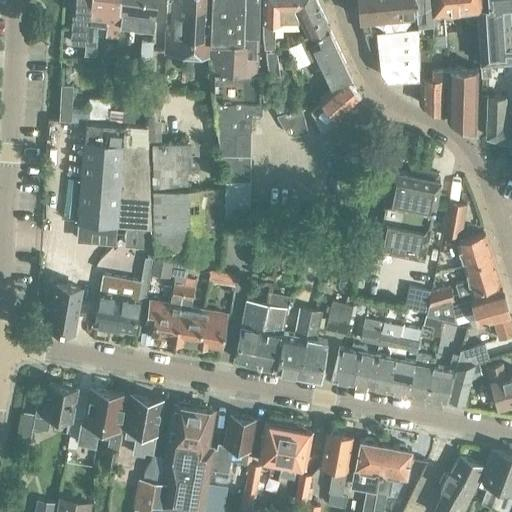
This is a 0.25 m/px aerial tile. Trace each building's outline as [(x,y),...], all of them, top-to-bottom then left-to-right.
[(89,25),(90,0),(74,0),(74,8),(72,42),(85,43),(86,25),(89,25)] [(90,0),(89,25),(86,25),(85,43),(84,51),(95,52),(98,20),(104,21),(103,32),(117,34),(118,23),(121,24),(123,13),(119,12),(120,0),(90,0)] [(123,13),(121,24),(153,28),(156,0),(120,0),(119,12),(123,13)] [(208,55),(208,47),(209,0),(167,0),(166,21),(165,53),(208,55)] [(224,189),(224,218),(249,218),(249,133),(262,133),(261,72),(256,72),(256,42),(256,34),(259,35),(259,0),(210,0),(209,43),(209,85),(224,181),(224,189)] [(262,0),(263,21),(262,48),(275,48),(275,22),(282,22),(282,19),(300,19),(297,4),(297,0),(262,0)] [(316,0),(297,0),(297,4),(300,19),(308,35),(316,32),(329,27),(316,0)] [(358,0),(360,19),(415,14),(414,0),(358,0)] [(417,36),(431,36),(430,0),(414,0),(415,14),(416,14),(417,36)] [(430,0),(431,22),(434,45),(446,44),(442,10),(481,6),(480,0),(430,0)] [(482,76),(492,75),(491,61),(511,59),(511,0),(483,0),(484,9),(477,9),(478,24),(481,60),(482,76)] [(478,24),(472,25),(474,61),(481,60),(478,24)] [(334,85),(347,79),(352,76),(329,27),(316,32),(321,42),(313,46),(332,86),(334,85)] [(419,76),(417,36),(416,27),(378,29),(380,69),(387,78),(419,76)] [(295,33),(286,37),(289,42),(298,39),(295,33)] [(301,67),(313,61),(302,39),(290,45),(301,67)] [(150,88),(153,44),(143,42),(140,87),(150,88)] [(475,129),(475,110),(476,67),(448,67),(446,116),(475,129)] [(433,76),(419,76),(421,104),(444,115),(445,76),(433,76)] [(347,79),(334,85),(318,99),(309,108),(322,131),(336,118),(362,95),(347,79)] [(73,120),(74,85),(59,84),(57,118),(73,120)] [(511,124),(505,123),(505,96),(487,96),(486,136),(511,144),(510,150),(511,150),(511,124)] [(108,120),(109,99),(88,98),(87,118),(108,120)] [(294,136),(307,132),(301,111),(277,118),(287,133),(294,136)] [(224,218),(224,189),(197,189),(197,143),(160,143),(160,116),(149,116),(149,143),(152,143),(153,246),(153,255),(200,260),(222,260),(221,218),(224,218)] [(152,230),(147,125),(123,123),(121,143),(84,140),(76,225),(141,230),(150,230),(152,230)] [(424,259),(434,211),(440,178),(390,168),(384,201),(374,249),(424,259)] [(459,229),(464,199),(448,197),(443,227),(459,229)] [(282,230),(283,227),(261,222),(257,245),(278,249),(280,241),(282,230)] [(304,247),(307,233),(283,227),(282,230),(280,241),(304,247)] [(141,230),(140,248),(148,248),(149,245),(150,230),(141,230)] [(304,247),(303,250),(301,259),(325,265),(333,236),(308,230),(307,233),(304,247)] [(464,265),(492,256),(485,233),(456,241),(464,265)] [(492,256),(464,265),(468,280),(455,283),(458,294),(471,291),(500,281),(492,256)] [(234,274),(214,270),(212,279),(232,283),(234,274)] [(33,293),(33,277),(13,278),(14,294),(33,293)] [(186,280),(185,285),(183,297),(192,298),(195,281),(186,280)] [(49,304),(48,312),(53,313),(51,321),(74,324),(80,287),(57,283),(53,304),(49,304)] [(183,297),(185,285),(175,283),(173,295),(183,297)] [(427,308),(450,301),(454,299),(450,284),(430,290),(427,308)] [(425,310),(429,290),(408,286),(404,306),(425,310)] [(426,316),(442,320),(456,324),(454,316),(474,311),(478,325),(510,315),(503,290),(451,305),(450,301),(427,308),(426,316)] [(134,331),(140,301),(99,294),(94,324),(134,331)] [(347,294),(345,303),(337,332),(345,334),(356,297),(347,294)] [(175,339),(181,305),(150,299),(146,323),(154,324),(152,335),(175,339)] [(337,332),(345,303),(333,299),(325,329),(337,332)] [(261,329),(266,305),(257,303),(251,328),(241,326),(235,359),(254,363),(261,329)] [(200,343),(206,309),(181,305),(175,339),(200,343)] [(283,332),(288,310),(266,305),(261,329),(254,363),(275,367),(283,332)] [(297,372),(310,309),(299,307),(294,334),(283,332),(275,367),(275,368),(297,372)] [(206,309),(200,343),(221,347),(226,313),(206,309)] [(310,309),(297,372),(320,376),(326,340),(316,338),(321,311),(310,309)] [(440,328),(442,320),(426,316),(424,324),(440,328)] [(378,343),(382,322),(363,318),(359,339),(378,343)] [(397,347),(399,336),(389,334),(391,324),(382,322),(378,343),(397,347)] [(401,328),(399,336),(397,347),(416,351),(420,331),(401,328)] [(456,368),(486,360),(489,359),(485,343),(460,350),(456,368)] [(350,382),(357,350),(339,347),(332,378),(350,382)] [(369,386),(375,354),(357,350),(350,382),(369,386)] [(426,397),(433,365),(434,357),(415,353),(414,361),(407,393),(426,397)] [(388,390),(395,358),(375,354),(369,386),(388,390)] [(407,393),(414,361),(395,358),(388,390),(407,393)] [(486,360),(456,368),(447,400),(463,404),(470,378),(489,372),(486,360)] [(433,365),(426,397),(446,401),(453,369),(433,365)] [(499,405),(511,401),(511,373),(491,379),(499,405)] [(40,382),(23,382),(24,400),(41,399),(40,382)] [(34,411),(31,426),(32,426),(48,429),(49,418),(71,421),(77,387),(49,382),(46,402),(36,401),(34,411)] [(98,435),(106,390),(90,387),(82,433),(86,434),(85,442),(96,444),(98,435)] [(106,390),(98,435),(109,437),(104,465),(114,467),(121,429),(119,429),(125,393),(106,390)] [(162,399),(131,394),(124,435),(134,437),(132,451),(143,453),(144,451),(153,453),(157,433),(158,433),(160,418),(159,418),(162,399)] [(174,511),(195,407),(175,403),(168,438),(165,455),(169,480),(156,477),(149,511),(174,511)] [(201,511),(214,446),(209,445),(215,410),(195,407),(174,511),(201,511)] [(214,446),(201,511),(222,511),(232,460),(246,463),(249,448),(250,448),(255,419),(230,414),(225,444),(218,442),(218,447),(214,446)] [(282,462),(289,427),(265,422),(259,457),(282,462)] [(289,427),(282,462),(305,466),(311,431),(289,427)] [(340,504),(347,469),(352,435),(327,430),(321,464),(333,466),(326,502),(340,504)] [(20,431),(17,445),(29,447),(31,433),(20,431)] [(375,491),(384,443),(360,439),(354,469),(368,472),(365,489),(375,491)] [(392,511),(384,507),(387,492),(390,493),(393,476),(406,478),(411,448),(384,443),(375,491),(371,511),(392,511)] [(497,485),(510,453),(493,449),(481,479),(497,485)] [(511,453),(510,453),(497,485),(511,491),(511,453)] [(475,485),(483,466),(460,455),(451,471),(448,470),(439,487),(444,490),(433,511),(462,511),(475,485)] [(252,511),(262,465),(249,462),(240,510),(252,511)] [(309,487),(312,473),(301,471),(298,485),(309,487)] [(89,511),(91,498),(61,495),(57,511),(89,511)] [(55,511),(57,504),(34,500),(32,511),(55,511)] [(320,511),(322,504),(307,501),(304,511),(320,511)]
